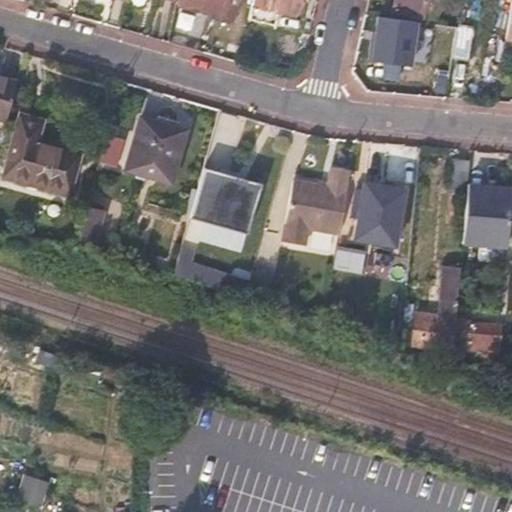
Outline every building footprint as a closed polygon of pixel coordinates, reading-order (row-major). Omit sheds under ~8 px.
[(178,0),(177,4),(233,19),(237,0),(178,0)] [(298,0),(264,0),(263,7),(270,8),(263,36),(289,42),(298,0)] [(423,17),(426,0),(395,0),(394,9),(423,17)] [(453,57),(457,28),(435,25),(428,74),(449,78),(453,57)] [(458,25),(457,28),(453,57),(469,60),(474,27),(458,25)] [(17,87),(0,82),(0,119),(8,122),(17,87)] [(21,115),(5,176),(69,194),(81,149),(41,138),(45,121),(21,115)] [(186,131),(142,118),(127,169),(171,182),(186,131)] [(467,186),(469,162),(454,160),(452,185),(467,186)] [(222,170),(220,177),(240,183),(241,179),(242,176),(222,170)] [(341,215),(348,180),(300,171),(294,206),(341,215)] [(240,183),(220,177),(208,222),(246,233),(260,184),(241,179),(240,183)] [(365,183),(359,217),(398,225),(404,190),(365,183)] [(106,211),(88,205),(78,241),(95,246),(106,211)] [(279,232),(265,228),(259,250),(273,254),(279,232)] [(195,251),(181,247),(172,277),(244,300),(252,273),(235,268),(233,274),(192,263),(195,251)] [(270,265),(264,289),(278,294),(285,269),(270,265)] [(414,345),(453,349),(455,318),(460,270),(444,269),(438,316),(416,314),(414,345)] [(403,324),(405,309),(393,307),(392,323),(403,324)] [(501,322),(455,318),(453,349),(451,364),(464,365),(465,349),(498,352),(501,322)] [(502,383),(504,359),(492,358),(490,379),(502,383)] [(218,406),(213,426),(265,440),(270,420),(218,406)] [(15,496),(41,504),(49,479),(23,471),(15,496)] [(166,511),(167,483),(147,483),(146,511),(166,511)]
